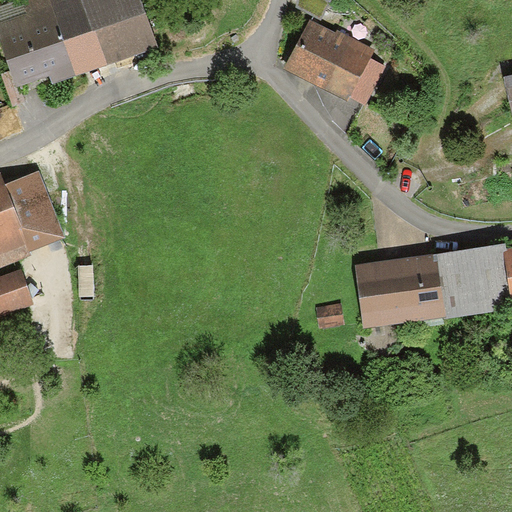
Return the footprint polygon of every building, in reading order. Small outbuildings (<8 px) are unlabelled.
[(99,84),(96,76),(71,0),(37,0),(20,6),(27,29),(0,37),(0,45),(18,101),(47,92),(49,100),(99,84)] [(145,60),(125,0),(71,0),(96,76),(145,60)] [(301,0),(296,20),(316,29),(329,0),(301,0)] [(338,35),(333,47),(366,62),(371,49),(338,35)] [(333,47),(306,36),(288,75),(348,101),(362,70),(366,62),(333,47)] [(376,76),(362,70),(348,101),(363,108),(376,76)] [(416,86),(396,77),(383,107),(403,116),(416,86)] [(511,85),(503,87),(511,128),(511,85)] [(1,201),(25,263),(55,252),(31,190),(1,201)] [(0,272),(25,263),(1,201),(0,198),(0,272)] [(438,333),(511,320),(503,268),(502,261),(428,274),(438,333)] [(511,266),(503,268),(511,320),(511,266)] [(367,346),(438,333),(428,274),(427,271),(356,283),(367,346)] [(16,286),(0,291),(0,325),(27,314),(16,286)]
